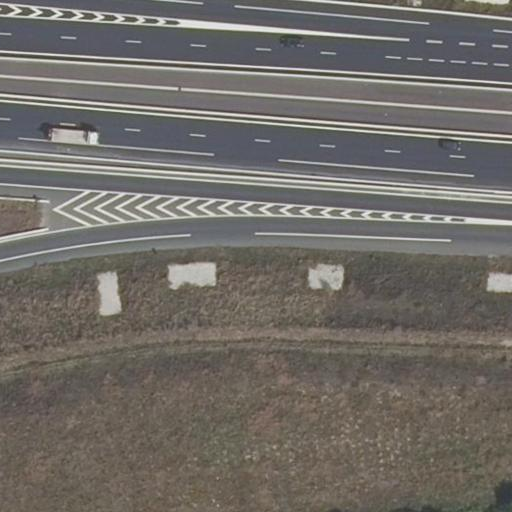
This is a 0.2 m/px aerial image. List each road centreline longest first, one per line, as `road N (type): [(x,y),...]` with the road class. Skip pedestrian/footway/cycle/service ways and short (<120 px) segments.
road 1 (trunk): [(0,253),(122,226),(511,227)]
road 2 (trunk): [(0,117),(511,158)]
road 3 (trunk): [(0,172),(511,210)]
road 4 (trunk): [(413,47),(308,50),(0,32)]
road 5 (trunk): [(413,47),(56,0)]
